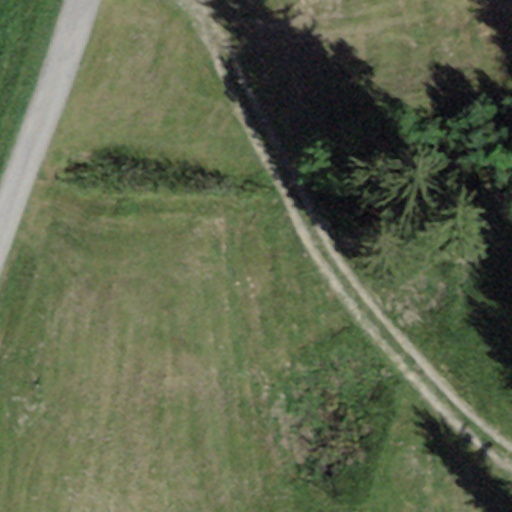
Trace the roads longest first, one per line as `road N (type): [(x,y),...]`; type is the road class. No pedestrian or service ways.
road 1 (track): [(511,452),(443,400),(339,270),(227,50),(191,0)]
road 2 (residential): [(83,0),(0,232)]
